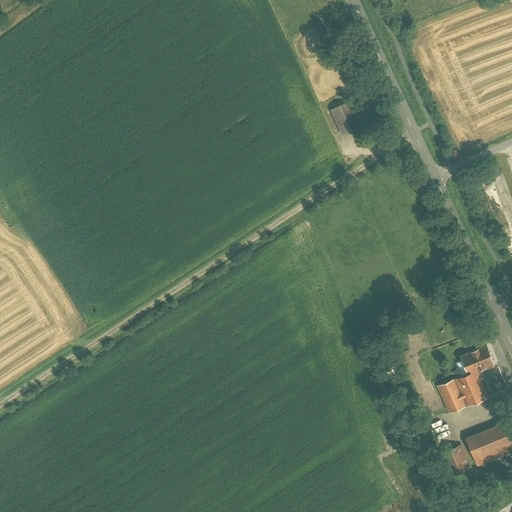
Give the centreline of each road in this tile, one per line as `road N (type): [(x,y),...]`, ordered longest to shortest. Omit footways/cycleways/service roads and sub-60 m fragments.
road 1 (track): [(416,136),(0,403)]
road 2 (tertiary): [(436,179),(352,0)]
road 3 (tertiary): [(511,344),(436,179)]
